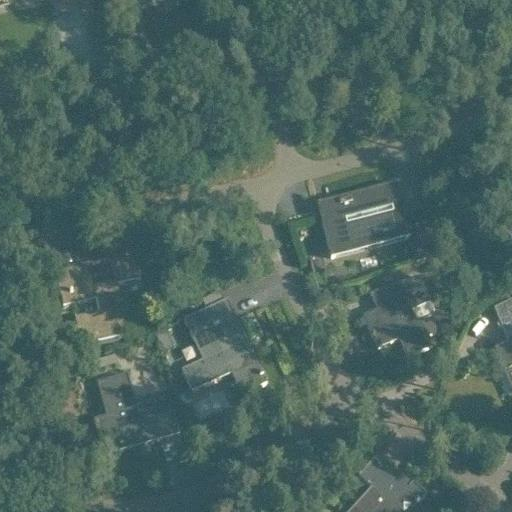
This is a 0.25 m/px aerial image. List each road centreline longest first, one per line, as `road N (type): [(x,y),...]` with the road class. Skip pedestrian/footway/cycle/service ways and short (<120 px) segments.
road 1 (residential): [(351,412),(328,385),(236,185)]
road 2 (residential): [(275,176),(511,105)]
road 3 (residential): [(0,246),(236,185)]
road 4 (residential): [(177,501),(351,412)]
road 5 (residential): [(275,176),(235,0)]
road 6 (residential): [(487,511),(351,412)]
